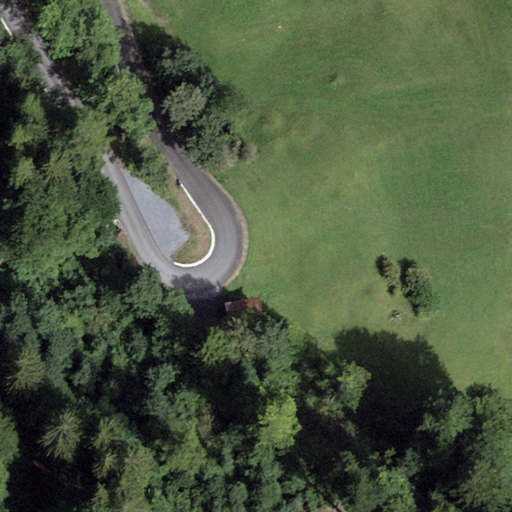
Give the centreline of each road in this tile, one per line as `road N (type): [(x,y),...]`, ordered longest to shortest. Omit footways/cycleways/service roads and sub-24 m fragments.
road 1 (track): [(56,119),(164,249),(188,251),(196,230),(181,174),(101,0)]
road 2 (track): [(5,0),(56,119)]
